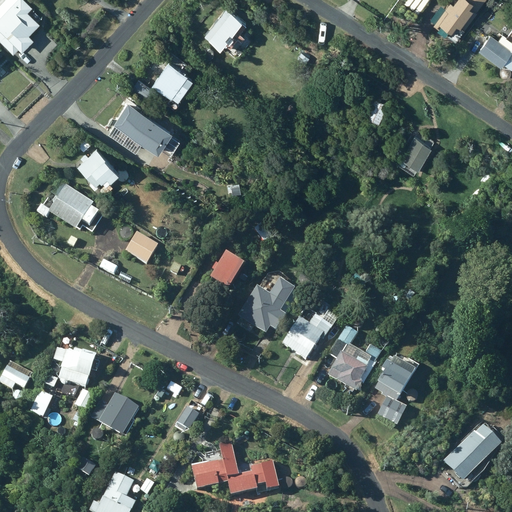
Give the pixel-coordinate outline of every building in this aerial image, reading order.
[(0,41),(14,55),(20,48),(22,50),(34,38),(29,33),(40,22),(28,10),(33,6),(26,0),(16,0),(0,17),(0,41)] [(426,0),(404,0),(404,1),(419,11),(426,0)] [(456,38),(482,0),(448,0),(433,22),(456,38)] [(228,8),(206,34),(220,46),(227,39),(232,43),(237,37),(241,40),(246,34),(241,31),(247,24),(228,8)] [(479,47),(501,63),(508,54),(511,56),(511,37),(503,31),(499,36),(491,31),(479,47)] [(296,55),(305,61),(309,55),(300,49),(296,55)] [(169,61),(152,85),(171,98),(172,97),(178,102),(193,79),(187,75),(187,74),(169,61)] [(153,89),(136,78),(130,86),(147,97),(153,89)] [(379,119),(388,102),(375,95),(366,111),(379,119)] [(291,114),(296,103),(288,100),(283,110),(291,114)] [(172,132),(127,106),(114,127),(159,154),(172,132)] [(414,133),(401,152),(418,163),(431,144),(414,133)] [(77,163),(95,182),(99,178),(100,179),(105,175),(106,177),(117,166),(96,145),(77,163)] [(49,211),(75,228),(80,219),(89,224),(98,209),(90,204),(92,201),(58,179),(50,192),(54,195),(52,199),(54,201),(50,208),(40,202),(36,209),(46,216),(49,211)] [(312,211),(306,206),(303,209),(309,214),(312,211)] [(124,250),(146,263),(158,243),(136,230),(124,250)] [(66,242),(73,246),(77,239),(71,235),(66,242)] [(227,287),(242,261),(224,250),(217,262),(215,261),(212,268),(214,269),(209,277),(227,287)] [(99,266),(113,272),(117,265),(103,258),(99,266)] [(185,271),(175,263),(168,272),(179,280),(185,271)] [(118,277),(129,282),(132,276),(121,271),(118,277)] [(237,315),(265,332),(269,325),(275,329),(284,313),(279,310),(294,286),(279,276),(273,285),(262,278),(258,286),(256,285),(237,315)] [(281,342),(305,358),(323,332),(325,334),(331,326),(314,314),(309,322),(299,316),(281,342)] [(328,373),(356,390),(361,382),(363,383),(376,362),(375,361),(381,351),(369,344),(365,352),(350,343),(357,331),(346,324),(337,339),(336,338),(327,353),(336,359),(328,373)] [(59,382),(86,390),(96,357),(74,350),(73,354),(57,349),(53,362),(64,366),(59,382)] [(396,424),(406,405),(395,400),(413,366),(393,356),(392,357),(389,356),(387,360),(385,359),(381,368),(383,369),(377,381),(378,382),(374,389),(382,392),(381,394),(386,397),(377,414),(396,424)] [(33,376),(10,364),(0,382),(0,383),(13,391),(16,386),(24,391),(33,376)] [(45,386),(54,390),(58,381),(48,377),(45,386)] [(168,390),(179,397),(183,390),(172,383),(168,390)] [(44,392),(37,402),(47,409),(54,400),(44,392)] [(82,392),(74,407),(86,413),(94,398),(82,392)] [(122,438),(138,410),(115,396),(108,408),(100,404),(91,419),(122,438)] [(187,408),(177,423),(190,431),(199,416),(187,408)] [(47,427),(36,417),(28,426),(40,435),(47,427)] [(473,431),(443,461),(462,481),(501,442),(484,424),(475,432),(473,431)] [(222,458),(191,465),(195,488),(227,481),(229,494),(257,489),(256,484),(265,482),(266,489),(278,486),(273,460),(250,465),(251,471),(237,474),(230,441),(219,443),(222,458)] [(76,467),(88,475),(95,465),(83,457),(76,467)] [(134,484),(116,475),(99,508),(93,505),(89,511),(132,511),(136,505),(126,500),(134,484)] [(148,496),(154,485),(147,481),(140,491),(148,496)]
